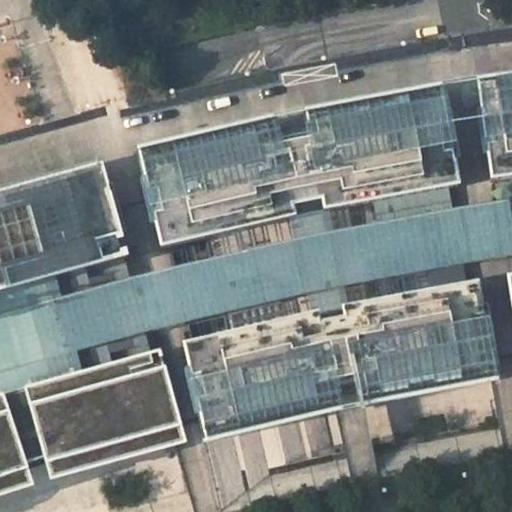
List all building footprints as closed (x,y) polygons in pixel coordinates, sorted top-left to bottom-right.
[(511,85),(477,91),(479,104),(511,99),(511,85)] [(307,121),(309,135),(444,110),(441,96),(307,121)] [(511,99),(479,104),(485,149),(490,148),(491,154),(486,155),(490,182),(499,181),(511,178),(511,99)] [(277,142),(143,173),(145,182),(149,181),(150,186),(146,187),(153,218),(157,217),(159,223),(155,224),(161,249),(230,233),(294,218),(312,215),(323,212),(448,189),(458,187),(453,161),(449,162),(448,156),(452,155),(447,124),(441,125),(440,119),(446,118),(444,110),(309,135),(294,139),(277,142)] [(139,157),(143,173),(280,141),(277,126),(139,157)] [(100,163),(0,191),(0,212),(106,182),(100,163)] [(511,178),(499,181),(503,209),(511,207),(511,178)] [(0,479),(34,469),(171,429),(175,427),(161,376),(166,374),(161,353),(75,377),(59,322),(46,279),(128,253),(106,182),(0,212),(0,479)] [(452,209),(448,189),(373,203),(377,223),(409,217),(419,215),(452,209)] [(511,256),(511,218),(509,200),(367,226),(290,242),(216,259),(130,279),(59,298),(53,277),(46,279),(75,377),(81,376),(74,353),(144,333),(188,322),(302,296),(351,285),(470,263),(511,256)] [(287,220),(292,242),(316,236),(335,232),(330,211),(314,214),(312,215),(308,216),(287,220)] [(235,254),(250,251),(245,230),(231,233),(230,233),(229,233),(212,237),(216,258),(235,254)] [(468,287),(464,266),(427,272),(431,293),(468,287)] [(401,277),(405,298),(431,293),(427,272),(401,277)] [(199,414),(201,422),(330,393),(348,389),(491,362),(489,353),(485,354),(484,348),(488,347),(482,316),(478,317),(477,311),(481,311),(477,285),(377,304),(342,310),(333,312),(317,315),(288,322),(183,346),(189,371),(197,369),(199,376),(191,378),(198,408),(202,407),(203,413),(199,414)] [(307,295),(311,316),(330,312),(333,312),(335,312),(350,309),(346,287),(307,295)] [(228,314),(233,335),(288,322),(283,301),(263,306),(247,310),(228,314)] [(494,380),(491,362),(356,388),(359,405),(494,380)] [(191,378),(199,376),(197,369),(189,371),(191,378)] [(171,391),(166,374),(161,376),(162,381),(164,389),(175,427),(180,426),(171,391)] [(341,407),(338,391),(298,400),(201,422),(205,439),(341,407)] [(185,444),(180,426),(175,427),(42,467),(47,482),(185,444)] [(29,488),(25,473),(0,479),(0,484),(4,496),(29,488)]
